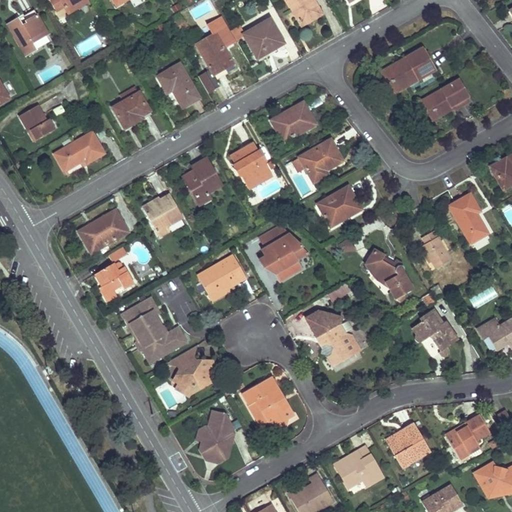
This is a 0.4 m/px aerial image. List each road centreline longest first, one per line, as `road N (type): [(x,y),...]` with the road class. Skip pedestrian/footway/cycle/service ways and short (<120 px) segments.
road 1 (residential): [(198,511),(393,397),(511,382)]
road 2 (residential): [(26,229),(318,64)]
road 3 (residential): [(26,229),(190,511)]
road 4 (residential): [(511,116),(436,165),(409,168),(318,64)]
road 5 (residential): [(318,64),(426,0)]
